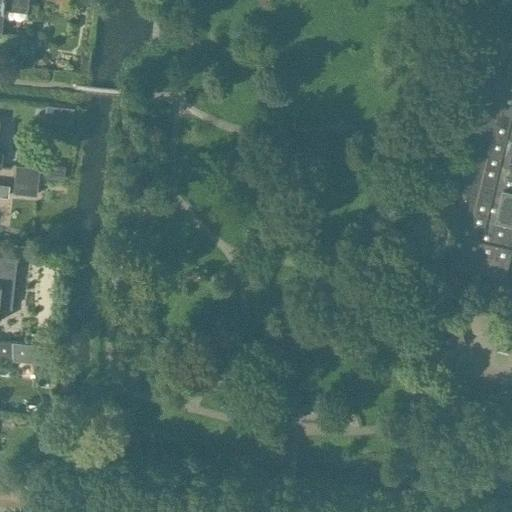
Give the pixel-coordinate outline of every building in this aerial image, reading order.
[(27,0),(0,0),(0,31),(1,32),(3,7),(4,7),(26,9),(26,4),(27,4),(27,0)] [(511,47),(505,75),(489,71),(460,195),(444,261),(504,275),(510,252),(511,252),(511,47)] [(15,164),(14,176),(38,178),(39,166),(15,164)] [(14,176),(13,191),(37,193),(38,178),(14,176)] [(17,256),(0,254),(0,305),(11,307),(17,256)] [(464,344),(459,325),(440,321),(427,335),(432,353),(451,357),(464,344)] [(12,340),(0,339),(0,356),(13,355),(12,340)]
